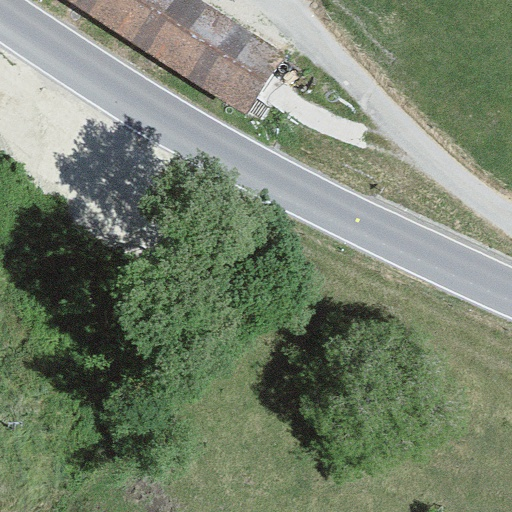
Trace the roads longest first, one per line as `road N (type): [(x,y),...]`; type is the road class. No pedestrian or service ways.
road 1 (tertiary): [(0,7),(102,81),(370,232),(511,291)]
road 2 (residential): [(278,0),(460,183),(511,216)]
